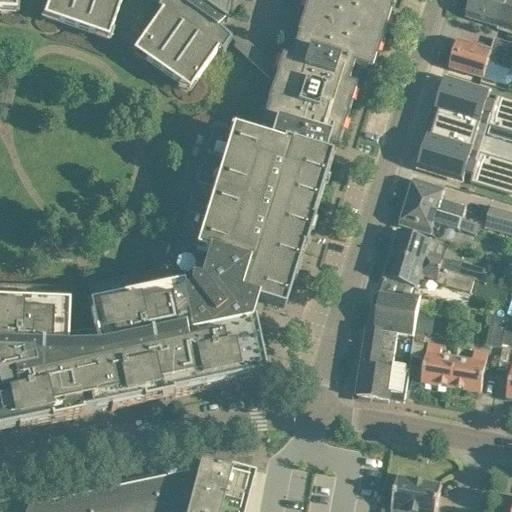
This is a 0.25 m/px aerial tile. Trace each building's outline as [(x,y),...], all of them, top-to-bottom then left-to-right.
[(0,0),(0,13),(1,13),(19,14),(41,18),(58,24),(58,25),(94,37),(94,36),(111,42),(131,52),(146,63),(145,64),(146,64),(188,94),(198,80),(214,127),(213,129),(182,228),(182,230),(182,233),(170,271),(159,274),(156,274),(153,274),(88,288),(65,290),(0,287),(0,433),(17,430),(18,432),(82,418),(82,416),(110,410),(111,412),(235,386),(235,384),(265,377),(294,284),(332,162),(330,161),(331,159),(324,157),(328,145),(332,147),(336,135),(341,136),(347,117),(342,116),(345,105),(350,107),(356,88),(354,87),(355,84),(348,82),(353,67),(367,72),(371,59),(375,61),(381,42),(376,40),(380,30),(385,31),(391,12),(386,11),(389,0),(394,1),(394,0),(312,0),(312,1),(309,0),(307,0),(296,36),(301,37),(298,48),(293,47),(289,60),(281,57),(277,72),(226,24),(231,0),(0,0)] [(511,12),(472,0),(466,18),(499,28),(498,31),(511,35),(511,12)] [(471,0),(472,0),(511,12),(511,1),(508,0),(471,0)] [(484,81),(485,80),(507,87),(511,85),(511,83),(511,73),(511,72),(511,71),(511,46),(495,42),(492,52),(458,42),(450,70),(484,81)] [(429,138),(424,153),(432,155),(427,170),(426,170),(426,171),(463,183),(466,175),(473,177),(471,185),(509,196),(511,185),(511,163),(480,154),(474,176),(466,174),(473,151),(478,135),(488,104),(495,106),(488,128),(511,134),(511,101),(498,97),(495,105),(488,102),(490,95),(453,83),(452,85),(453,85),(449,100),(441,97),(437,113),(439,114),(437,122),(432,136),(432,139),(429,138)] [(490,128),(487,136),(497,139),(500,131),(490,128)] [(500,131),(497,139),(508,142),(510,134),(500,131)] [(415,183),(408,206),(463,222),(467,211),(440,202),(443,192),(415,183)] [(463,222),(408,206),(401,228),(430,237),(434,225),(444,228),(460,233),(463,222)] [(486,230),(497,233),(511,236),(511,213),(491,207),(486,230)] [(393,256),(384,283),(405,290),(414,293),(420,276),(436,281),(437,281),(436,284),(471,294),(474,280),(482,283),(485,272),(476,270),(444,261),(426,256),(430,243),(419,239),(400,233),(400,232),(393,256)] [(404,404),(412,358),(411,358),(413,343),(414,338),(415,335),(415,333),(418,314),(421,298),(404,295),(403,298),(380,294),(374,333),(368,332),(358,398),(389,403),(389,402),(404,404)] [(422,302),(420,311),(437,314),(438,305),(422,302)] [(435,316),(418,314),(415,333),(433,336),(435,316)] [(508,321),(489,315),(487,326),(491,327),(487,346),(503,349),(504,346),(508,321)] [(414,338),(413,343),(425,345),(426,337),(415,335),(414,338)] [(422,385),(452,390),(456,361),(440,358),(442,348),(428,346),(422,385)] [(499,371),(505,372),(509,352),(502,351),(499,371)] [(456,361),(452,390),(481,395),(488,356),(474,354),(473,364),(456,361)] [(166,477),(47,503),(45,503),(43,504),(41,505),(40,506),(38,507),(37,509),(35,510),(34,511),(33,511),(245,511),(256,472),(231,466),(229,472),(220,469),(199,463),(199,465),(200,465),(199,471),(166,477)] [(398,479),(391,511),(436,511),(442,487),(398,479)]
